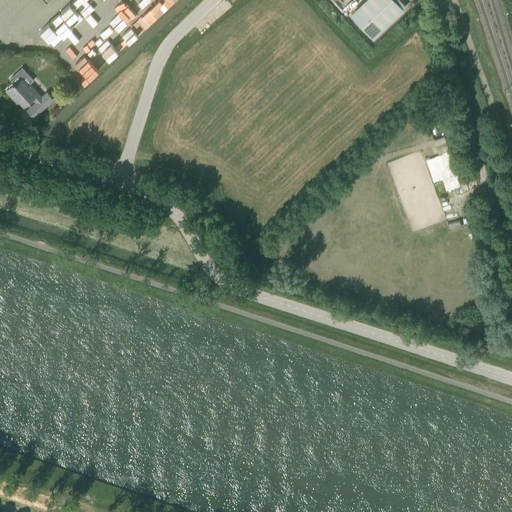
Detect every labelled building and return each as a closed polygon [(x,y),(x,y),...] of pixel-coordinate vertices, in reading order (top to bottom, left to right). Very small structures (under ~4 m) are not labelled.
[(393,0),(366,0),(352,14),(373,37),(402,9),(393,0)] [(120,30),(116,26),(98,42),(111,57),(139,32),(129,22),(120,30)] [(40,109),(51,99),(46,93),(41,98),(29,85),(27,86),(20,79),(15,84),(13,82),(12,84),(6,90),(13,98),(14,96),(23,106),(32,97),(36,102),(35,103),(40,109)] [(68,84),(62,90),(68,97),(75,91),(68,84)] [(436,154),(446,189),(460,185),(445,135),(434,139),(438,153),(436,154)] [(459,325),(457,332),(467,335),(469,328),(459,325)]
